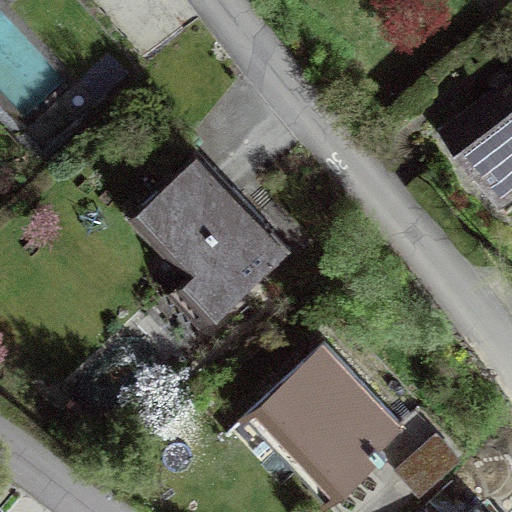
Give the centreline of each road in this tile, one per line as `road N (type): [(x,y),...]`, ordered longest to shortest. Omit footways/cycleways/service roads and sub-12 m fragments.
road 1 (residential): [(218,0),(511,356)]
road 2 (residential): [(0,438),(95,511)]
